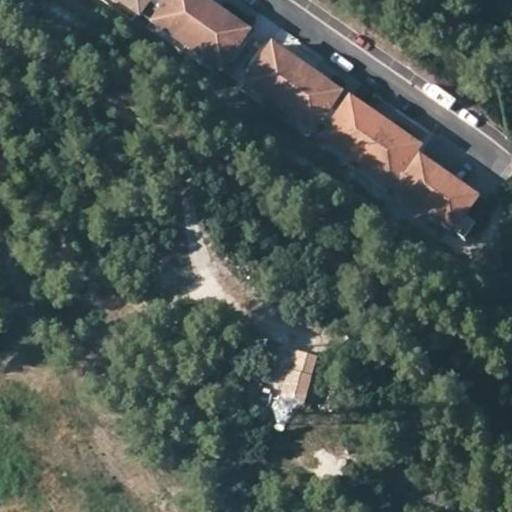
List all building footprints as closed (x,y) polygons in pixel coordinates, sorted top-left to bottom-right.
[(121,0),(137,11),(144,0),(121,0)] [(167,0),(153,20),(187,44),(211,11),(194,0),(167,0)] [(217,3),(212,0),(194,0),(211,11),(217,3)] [(217,3),(211,11),(233,27),(236,22),(239,19),(217,3)] [(233,27),(211,11),(187,44),(221,68),(249,30),(236,22),(233,27)] [(279,58),(283,53),(271,44),(244,82),(278,106),(301,74),(279,58)] [(301,74),(307,65),(285,50),(283,53),(279,58),(301,74)] [(307,65),(301,74),(323,90),(327,84),(329,81),(307,65)] [(323,90),(301,74),(278,106),(312,131),(321,119),(329,108),(339,93),(327,84),(323,90)] [(360,117),(364,111),(352,103),(342,117),(334,128),(325,141),(359,165),(382,132),(360,117)] [(342,117),(329,108),(321,119),(334,128),(342,117)] [(389,124),(367,108),(364,111),(360,117),(382,132),(389,124)] [(411,139),(389,124),(382,132),(404,148),(408,143),(411,139)] [(421,152),(408,143),(404,148),(382,132),(359,165),(393,189),(421,152)] [(427,215),(447,186),(433,176),(438,169),(421,158),(396,193),(427,215)] [(452,179),(438,169),(433,176),(447,186),(452,179)] [(466,189),(452,179),(447,186),(461,196),(466,189)] [(461,196),(447,186),(427,215),(456,235),(481,200),(466,189),(461,196)] [(320,363),(302,358),(297,375),(293,375),(286,400),(308,408),(320,363)]
